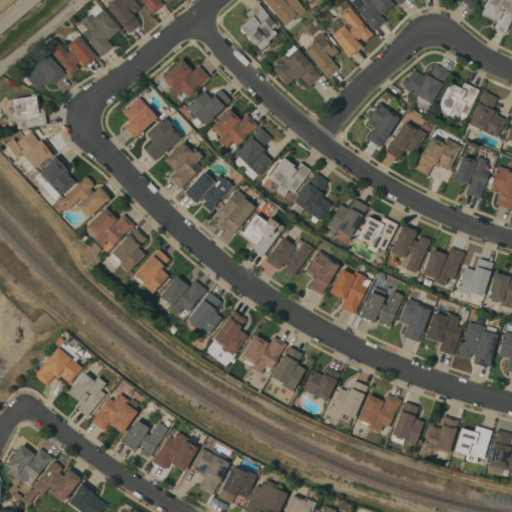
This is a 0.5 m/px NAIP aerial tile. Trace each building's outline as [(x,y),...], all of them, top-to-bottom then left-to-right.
[(106,5),(109,2),(108,1),(109,0),(134,0),(140,6),(134,12),(135,13),(133,14),(140,22),(128,32),(106,5)] [(160,0),(163,3),(151,13),(149,10),(150,9),(141,0),(160,0)] [(263,0),(297,0),(306,10),(296,18),(295,16),(284,25),(263,0)] [(390,0),(393,3),(381,13),(379,11),(379,12),(386,20),(374,30),(371,27),(372,26),(355,7),(356,7),(352,2),(354,0),(390,0)] [(475,0),(459,0),(470,8),(475,0)] [(484,5),(481,4),(482,0),(485,0),(487,1),(487,0),(511,0),(511,3),(511,16),(505,32),(493,26),(497,19),(494,18),(493,19),(480,13),(484,5)] [(258,2),(276,24),(271,28),(273,30),(274,29),(276,32),(275,33),(276,33),(268,40),(270,42),(260,51),(249,38),(249,39),(246,36),(247,35),(243,31),(242,31),(239,28),(240,27),(239,26),(249,17),(245,13),(258,2)] [(107,38),(106,37),(105,37),(112,45),(100,55),(96,50),(82,32),(87,28),(81,21),(90,14),(87,11),(97,3),(102,8),(103,8),(116,24),(116,23),(120,28),(107,38)] [(369,30),(370,30),(373,33),(364,40),(360,36),(356,40),(358,43),(359,42),(362,46),(349,56),(346,53),(346,52),(331,34),(343,24),(344,25),(347,22),(340,13),(349,6),(369,30)] [(338,50),(337,51),(331,56),(331,55),(329,57),(338,67),(327,76),(304,50),(308,47),(307,45),(312,41),(313,43),(315,40),(314,38),(322,31),(338,50)] [(94,53),(94,52),(96,55),(84,65),(79,60),(75,63),(78,67),(70,74),(67,71),(48,47),(57,39),(67,51),(70,48),(66,44),(78,34),(94,53)] [(309,85),(300,75),(296,79),(294,76),(285,83),(282,80),(283,79),(273,67),(297,47),(318,72),(321,75),(309,85)] [(23,73),(35,63),(35,64),(38,62),(37,61),(48,53),(57,65),(58,64),(65,73),(53,83),(50,80),(46,83),(45,82),(36,89),(23,73)] [(192,70),(198,64),(208,76),(187,95),(183,90),(176,97),(168,88),(170,86),(164,79),(164,78),(162,75),(178,61),(177,60),(181,57),(192,70)] [(410,74),(412,68),(425,76),(426,73),(429,75),(435,63),(449,71),(441,87),(440,86),(431,103),(430,102),(426,108),(418,104),(417,105),(413,103),(418,95),(403,87),(410,74)] [(449,81),(461,87),(463,81),(479,89),(463,121),(448,114),(447,115),(436,109),(449,81)] [(205,124),(202,121),(196,126),(192,121),(197,116),(196,114),(194,115),(186,106),(203,90),(211,98),(214,95),(213,95),(220,88),(230,99),(225,104),(224,103),(223,104),(224,105),(205,124)] [(482,94),(481,94),(483,90),(497,96),(492,108),(498,111),(496,114),(506,118),(503,123),(496,137),(478,129),(477,132),(467,127),(482,94)] [(35,95),(37,107),(43,106),(46,123),(17,127),(18,128),(11,129),(8,112),(14,111),(12,98),(35,95)] [(138,96),(156,115),(134,137),(123,126),(130,119),(122,111),(138,96)] [(367,138),(374,127),(365,122),(378,101),(389,108),(388,109),(390,110),(390,109),(396,113),(395,115),(398,117),(379,146),(367,138)] [(225,111),(225,110),(228,107),(240,119),(238,121),(246,113),(257,124),(254,127),(236,144),(232,140),(226,147),(217,138),(220,136),(210,126),(225,111)] [(165,115),(173,125),(172,126),(173,128),(174,127),(179,132),(178,133),(180,136),(166,149),(167,149),(155,160),(144,148),(154,140),(147,132),(165,115)] [(404,120),(415,127),(416,126),(426,132),(413,153),(404,147),(397,158),(385,150),(404,120)] [(271,136),(262,146),(264,148),(263,148),(264,149),(263,151),(272,160),(268,164),(258,174),(257,174),(252,179),(233,161),(238,155),(235,153),(248,139),(247,139),(250,135),(251,136),(257,129),(259,126),(271,136)] [(13,137),(16,141),(27,132),(30,129),(38,140),(41,138),(43,141),(45,139),(55,152),(53,154),(52,153),(29,171),(21,161),(26,157),(21,151),(16,156),(6,142),(13,137)] [(461,145),(449,168),(439,163),(438,166),(433,163),(427,175),(412,167),(415,163),(416,163),(420,156),(419,155),(421,151),(422,151),(431,135),(442,141),(445,137),(461,145)] [(196,162),(200,166),(180,187),(170,177),(178,169),(179,168),(178,167),(175,170),(163,159),(166,155),(167,156),(182,140),(191,150),(194,147),(202,155),(196,162)] [(452,178),(454,174),(454,175),(462,154),(474,158),(476,155),(477,156),(479,151),(485,153),(483,158),(487,160),(483,168),(490,170),(480,194),(481,194),(480,198),(465,192),(469,183),(467,183),(467,184),(452,178)] [(54,200),(42,186),(42,185),(34,176),(39,172),(38,171),(52,159),(52,158),(58,153),(68,164),(66,167),(67,170),(67,173),(75,181),(54,200)] [(294,192),(288,188),(283,195),(275,189),(278,184),(268,177),(283,156),(294,164),(293,166),(296,168),(300,161),(310,169),(294,192)] [(497,164),(508,168),(507,170),(511,171),(511,201),(510,208),(495,204),(498,194),(496,193),(497,191),(489,189),(497,164)] [(221,198),(220,198),(214,204),(215,205),(210,211),(201,204),(205,200),(201,196),(196,202),(184,191),(186,188),(187,189),(202,170),(211,178),(213,176),(215,178),(218,173),(220,175),(221,174),(233,184),(221,198)] [(327,180),(320,191),(323,193),(321,196),(331,203),(328,208),(327,207),(319,219),(305,209),(305,208),(294,200),(315,171),(327,180)] [(83,179),(82,178),(85,175),(87,177),(88,176),(92,181),(92,182),(93,184),(89,187),(93,192),(96,188),(95,188),(98,185),(99,187),(100,186),(108,195),(108,196),(109,198),(107,200),(106,200),(88,216),(78,205),(82,201),(79,197),(68,208),(64,205),(65,204),(62,200),(61,201),(60,200),(83,179)] [(233,233),(221,224),(228,216),(226,214),(227,213),(220,208),(236,188),(246,196),(244,198),(255,206),(233,233)] [(350,235),(338,228),(337,231),(327,225),(339,203),(346,206),(349,207),(354,198),(367,205),(350,235)] [(134,224),(131,227),(131,226),(124,233),(124,232),(112,244),(108,240),(102,246),(85,229),(88,226),(87,225),(102,210),(102,209),(105,206),(117,218),(115,220),(123,213),(134,224)] [(262,255),(248,245),(252,240),(242,233),(255,213),(266,221),(269,216),(277,222),(278,223),(279,222),(283,225),(262,255)] [(384,249),(378,246),(375,252),(366,247),(369,242),(357,236),(368,215),(379,221),(382,215),(397,223),(384,249)] [(400,228),(401,225),(403,225),(403,224),(414,229),(414,230),(416,231),(415,234),(414,234),(412,238),(418,241),(420,236),(421,236),(422,235),(429,238),(428,239),(430,240),(428,244),(415,272),(399,264),(403,256),(391,250),(400,228)] [(136,227),(146,237),(138,246),(145,253),(128,271),(120,263),(115,267),(106,258),(136,227)] [(295,272),(293,275),(292,275),(291,276),(285,271),(285,270),(284,269),(287,265),(282,262),(280,265),(278,268),(277,267),(277,268),(266,260),(267,259),(265,258),(267,256),(282,236),(293,244),(298,237),(303,241),(303,240),(313,247),(295,272)] [(428,255),(428,254),(430,247),(446,253),(445,255),(446,255),(449,246),(464,251),(462,256),(453,279),(447,276),(444,285),(433,281),(434,277),(422,272),(428,255)] [(158,248),(169,258),(161,267),(168,275),(152,292),(143,284),(144,282),(143,281),(141,282),(136,278),(137,276),(134,273),(158,248)] [(321,294),(308,286),(314,275),(305,270),(317,249),(328,255),(327,257),(339,263),(321,294)] [(464,266),(474,269),(478,257),(492,261),(482,295),(470,291),(469,293),(457,289),(464,266)] [(329,291),(331,286),(331,287),(341,267),(352,273),(354,270),(365,275),(361,284),(367,286),(356,309),(354,313),(340,306),(345,297),(344,297),(343,298),(329,291)] [(493,276),(492,276),(493,271),(510,275),(511,267),(511,302),(511,307),(499,304),(500,300),(499,300),(498,302),(490,299),(491,298),(488,297),(493,276)] [(172,280),(171,280),(175,275),(188,285),(187,286),(188,286),(194,279),(206,288),(202,293),(200,295),(199,295),(197,297),(198,298),(187,311),(183,307),(177,314),(167,306),(170,303),(160,296),(172,280)] [(389,325),(386,324),(385,325),(382,324),(383,322),(380,321),(381,317),(376,315),(373,321),(359,315),(370,290),(371,291),(373,285),(385,290),(382,296),(384,297),(381,302),(386,304),(392,290),(403,294),(389,325)] [(450,297),(452,290),(467,294),(465,301),(450,297)] [(208,291),(221,300),(214,309),(220,313),(219,315),(221,316),(206,336),(197,329),(198,327),(187,319),(208,291)] [(466,302),(469,293),(481,297),(479,306),(466,302)] [(407,297),(419,302),(418,304),(430,308),(417,341),(403,335),(408,323),(398,319),(407,297)] [(232,354),(222,347),(223,345),(222,344),(221,345),(215,341),(216,340),(213,338),(233,309),(246,318),(239,328),(247,334),(232,354)] [(426,332),(433,311),(446,316),(447,312),(458,316),(455,324),(461,326),(454,349),(454,350),(452,355),(437,350),(440,342),(424,336),(426,332)] [(467,321),(486,326),(486,325),(495,327),(494,332),(497,333),(489,365),(487,365),(487,366),(475,363),(475,362),(473,362),(475,354),(470,353),(469,357),(467,357),(466,358),(459,356),(460,355),(458,354),(459,350),(460,350),(467,321)] [(503,330),(511,332),(511,371),(504,369),(507,357),(497,355),(503,330)] [(72,378),(73,378),(69,382),(60,375),(58,377),(54,374),(46,384),(33,374),(36,371),(37,371),(58,345),(54,342),(60,336),(64,340),(69,333),(82,344),(75,353),(79,356),(75,360),(82,366),(72,378)] [(252,338),(252,337),(254,333),(268,342),(267,344),(267,345),(273,335),(286,343),(284,347),(284,346),(271,368),(270,367),(268,371),(263,368),(261,372),(250,366),(252,363),(241,356),(252,338)] [(289,345),(302,353),(297,362),(299,363),(298,364),(305,368),(292,390),(281,383),(282,382),(281,381),(280,382),(274,379),(275,378),(271,375),(289,345)] [(302,388),(311,369),(322,374),(326,365),(339,372),(326,400),(302,388)] [(83,372),(94,380),(97,375),(105,382),(100,389),(105,393),(86,415),(76,407),(82,400),(79,398),(78,400),(67,391),(83,372)] [(354,417),(352,417),(351,418),(354,419),(352,425),(349,423),(348,426),(337,421),(338,418),(327,414),(329,409),(325,407),(327,402),(332,404),(339,387),(345,389),(346,388),(349,389),(353,379),(367,385),(354,417)] [(125,428),(122,432),(109,423),(109,421),(103,429),(91,420),(93,416),(94,417),(108,396),(113,400),(118,392),(129,400),(131,398),(138,403),(134,408),(137,410),(125,428)] [(365,400),(364,399),(367,393),(383,400),(386,392),(401,399),(398,405),(397,406),(388,426),(383,424),(379,431),(368,426),(369,423),(367,422),(366,424),(360,421),(361,419),(357,418),(365,400)] [(418,406),(414,415),(416,416),(416,418),(423,421),(414,444),(403,440),(404,438),(402,437),(401,438),(394,436),(395,434),(391,433),(404,400),(418,406)] [(430,424),(440,427),(443,415),(458,419),(448,452),(436,449),(435,451),(423,448),(430,424)] [(135,419),(149,427),(145,432),(149,434),(158,421),(167,427),(149,456),(141,451),(143,446),(138,443),(134,450),(121,441),(135,419)] [(460,427),(473,430),(475,425),(491,429),(483,457),(476,455),(474,461),(465,459),(466,453),(454,450),(460,427)] [(496,432),(495,431),(496,429),(510,432),(508,445),(511,445),(511,469),(502,467),(501,475),(487,472),(496,432)] [(184,469),(170,461),(171,460),(170,459),(165,468),(151,460),(154,456),(154,457),(158,451),(167,435),(173,439),(177,431),(187,437),(185,440),(197,447),(184,469)] [(19,447),(18,447),(21,443),(34,453),(31,456),(32,457),(40,447),(52,456),(49,461),(48,460),(33,480),(28,476),(23,483),(13,475),(16,472),(5,464),(19,447)] [(220,477),(221,478),(218,482),(213,490),(214,490),(212,494),(198,487),(204,475),(190,468),(192,464),(191,464),(193,459),(194,460),(201,447),(202,447),(203,444),(209,447),(207,450),(229,462),(220,477)] [(30,487),(32,489),(50,464),(53,460),(55,462),(55,461),(61,465),(60,466),(62,467),(59,471),(63,475),(66,472),(65,471),(67,468),(69,470),(69,469),(80,477),(79,477),(80,478),(78,481),(77,481),(63,500),(62,499),(61,500),(50,492),(53,488),(49,485),(41,496),(36,492),(28,503),(22,498),(30,487)] [(235,462),(257,474),(245,497),(236,492),(230,503),(217,496),(235,462)] [(77,490),(76,489),(83,479),(95,488),(93,492),(97,496),(96,497),(106,504),(104,508),(103,507),(99,511),(83,511),(68,501),(77,490)] [(255,484),(262,487),(265,479),(276,484),(275,487),(287,493),(277,511),(268,511),(260,508),(258,511),(248,511),(244,510),(255,484)] [(311,511),(283,511),(291,494),(295,495),(295,494),(302,496),(301,498),(303,499),(304,496),(316,501),(311,511)]
